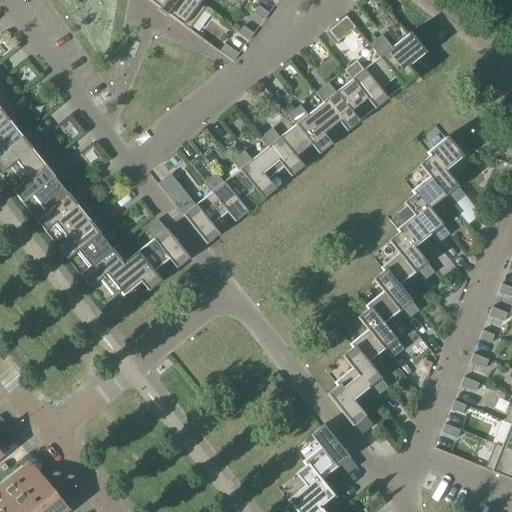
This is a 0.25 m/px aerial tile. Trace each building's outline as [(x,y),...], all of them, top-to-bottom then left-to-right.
[(146,0),(159,9),(160,9),(166,0),(146,0)] [(166,0),(160,9),(159,9),(157,12),(165,18),(167,15),(188,31),(204,10),(191,0),(166,0)] [(191,0),(204,10),(205,9),(199,5),(202,0),(191,0)] [(252,14),(263,22),(268,15),(258,7),(252,14)] [(237,34),(248,42),(253,35),(243,27),(237,34)] [(379,59),(394,77),(402,88),(415,78),(406,67),(422,55),(423,56),(425,54),(409,34),(406,36),(407,37),(392,49),(391,48),(386,52),(376,40),(368,46),(379,59)] [(224,45),(219,52),(218,53),(232,63),(238,55),(224,45)] [(343,71),(351,82),(366,100),(374,110),(387,100),(378,90),(394,77),(379,59),(364,72),(363,71),(358,75),(350,65),(343,71)] [(315,94),(323,104),(338,122),(346,133),(359,123),(350,112),(366,100),(351,82),(336,94),(335,93),(329,97),(322,88),(315,94)] [(0,154),(20,138),(8,123),(8,122),(4,117),(14,109),(8,102),(0,108),(0,154)] [(287,117),(295,127),(310,145),(318,155),(330,145),(322,135),(338,122),(323,104),(307,117),(307,116),(301,120),(294,111),(287,117)] [(267,149),(282,167),(290,178),(302,168),(294,157),(310,145),(295,127),(279,139),(279,138),(273,143),(266,133),(259,139),(267,149)] [(0,175),(9,168),(22,183),(43,166),(30,151),(31,150),(27,145),(36,137),(30,130),(20,138),(0,154),(0,175)] [(429,179),(444,197),(452,207),(464,197),(444,171),(459,159),(460,159),(462,158),(471,149),(448,140),(446,138),(444,139),(444,140),(427,154),(429,157),(418,166),(429,179)] [(230,162),(239,172),(253,190),(262,200),(274,190),(266,180),(282,167),(267,149),(251,162),(251,161),(245,165),(238,156),(230,162)] [(32,196),(44,211),(65,194),(52,179),(53,178),(49,173),(59,166),(53,158),(43,166),(22,183),(11,192),(21,204),(32,196)] [(211,194),(225,213),(234,223),(246,213),(238,202),(253,190),(239,172),(223,184),(222,183),(217,188),(210,178),(202,184),(211,194)] [(403,204),(413,217),(428,235),(436,245),(449,235),(428,209),(444,197),(429,179),(411,193),(414,195),(403,204)] [(54,224),(67,239),(88,223),(75,207),(76,206),(72,201),(81,194),(75,186),(65,194),(44,211),(34,220),(44,232),(54,224)] [(225,213),(211,194),(195,207),(194,206),(189,210),(179,198),(172,204),(206,245),(218,235),(210,225),(225,213)] [(77,252),(89,267),(110,251),(98,235),(99,234),(95,229),(104,222),(98,214),(88,223),(67,239),(56,248),(66,260),(77,252)] [(388,242),(398,255),(413,273),(421,284),(433,274),(413,248),(428,235),(413,217),(396,231),(398,234),(388,242)] [(136,252),(135,253),(159,283),(160,282),(152,272),(167,259),(176,270),(188,259),(157,221),(150,227),(157,236),(152,240),(153,241),(137,253),(136,252)] [(120,243),(110,251),(89,267),(79,276),(89,288),(99,280),(112,295),(110,297),(112,299),(120,293),(122,296),(139,282),(147,292),(159,283),(135,253),(131,257),(120,243)] [(383,294),(397,312),(405,322),(418,312),(397,286),(413,273),(398,255),(381,269),(383,272),(372,280),(383,294)] [(500,285),(497,293),(509,298),(511,289),(500,285)] [(367,332),(382,350),(390,360),(402,350),(382,324),(397,312),(383,294),(365,308),(367,310),(357,319),(367,332)] [(491,308),(487,316),(503,322),(506,314),(491,308)] [(481,331),(478,339),(490,344),(493,336),(481,331)] [(341,357),(352,370),(366,388),(375,398),(387,388),(366,362),(382,350),(367,332),(350,346),(352,348),(341,357)] [(472,355),(468,363),(484,369),(487,361),(472,355)] [(366,388),(352,370),(334,384),(337,387),(326,395),(359,437),(372,427),(351,401),(366,388)] [(462,378),(459,386),(475,392),(478,384),(462,378)] [(511,398),(503,422),(509,425),(511,426),(511,398)] [(453,402),(450,410),(462,414),(465,406),(453,402)] [(443,425),(440,433),(456,439),(459,431),(443,425)] [(494,444),(493,446),(511,453),(511,426),(509,425),(501,447),(494,444)] [(303,463),(305,466),(331,498),(333,497),(319,480),(335,467),(335,468),(341,464),(348,473),(356,468),(322,426),(310,436),(320,449),(303,463)] [(484,469),(511,480),(511,453),(493,446),(485,466),(484,469)] [(318,511),(321,510),(320,509),(319,510),(317,507),(319,505),(320,506),(325,502),(333,511),(340,506),(333,497),(331,498),(305,466),(294,474),(305,487),(287,501),(290,504),(279,511),(284,511),(285,511),(318,511)] [(0,486),(0,511),(29,511),(35,508),(11,478),(0,486)] [(35,508),(29,511),(65,511),(51,495),(35,508)] [(367,500),(373,508),(379,504),(373,495),(367,500)]
